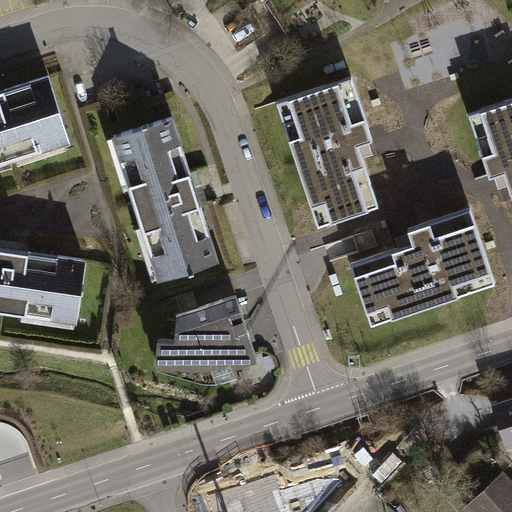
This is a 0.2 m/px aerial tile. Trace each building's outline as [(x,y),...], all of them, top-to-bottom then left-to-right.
[(45,75),(0,89),(0,161),(66,141),(45,75)] [(278,101),(319,224),(379,204),(358,143),(372,138),(352,76),(278,101)] [(511,99),(470,113),(490,175),(504,170),(511,192),(511,99)] [(155,278),(219,258),(172,115),(108,136),(155,278)] [(372,322),(495,282),(470,207),(409,228),(413,242),(352,262),(372,322)] [(85,257),(0,246),(0,308),(77,319),(85,257)] [(237,297),(178,316),(177,340),(161,340),(160,366),(228,370),(258,360),(237,297)] [(511,400),(494,406),(508,445),(511,444),(511,400)] [(244,483),(249,500),(228,507),(229,511),(282,511),(272,474),(244,483)] [(511,511),(511,483),(505,476),(470,508),(474,511),(511,511)]
